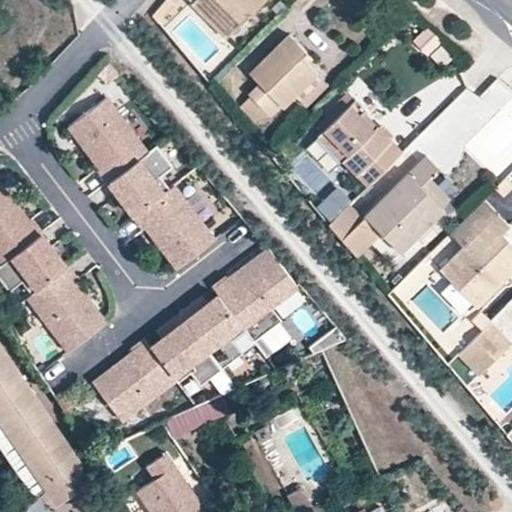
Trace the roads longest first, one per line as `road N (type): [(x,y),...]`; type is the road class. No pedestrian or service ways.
road 1 (residential): [(9,120),(150,311)]
road 2 (residential): [(133,0),(9,120)]
